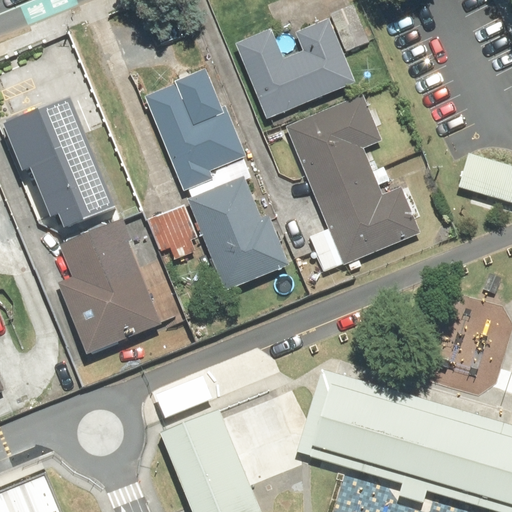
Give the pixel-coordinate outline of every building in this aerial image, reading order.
[(268,33),(232,48),(263,124),(354,88),(327,23),(291,37),(298,55),(279,62),(268,33)] [(207,72),(139,101),(179,195),(209,182),(207,176),(244,160),(207,72)] [(376,162),(367,165),(362,152),(379,145),(360,98),(283,130),(326,233),(307,241),(321,274),(415,235),(398,194),(382,200),(377,188),(385,185),(376,162)] [(130,214),(85,104),(12,134),(29,174),(39,170),(61,222),(72,217),(80,235),(130,214)] [(511,171),(464,158),(455,191),(473,196),(511,207),(511,171)] [(241,179),(184,203),(222,295),(287,268),(266,218),(258,221),(241,179)] [(179,208),(146,220),(159,255),(167,252),(171,263),(196,254),(179,208)] [(71,281),(56,286),(82,360),(157,333),(117,225),(58,247),(71,281)] [(511,511),(511,443),(325,389),(308,452),(508,510),(507,511),(511,511)] [(255,511),(215,413),(155,439),(184,511),(255,511)] [(0,511),(59,511),(45,478),(0,495),(0,511)]
